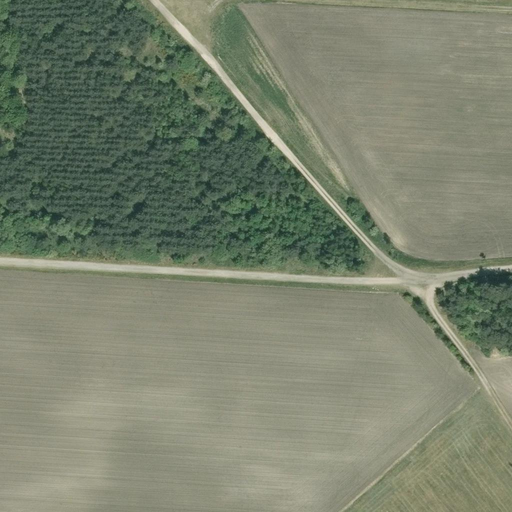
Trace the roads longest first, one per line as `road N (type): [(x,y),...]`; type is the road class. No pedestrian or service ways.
road 1 (track): [(157,0),(404,283),(511,425)]
road 2 (track): [(511,272),(404,283),(0,264)]
road 3 (track): [(511,9),(321,0)]
